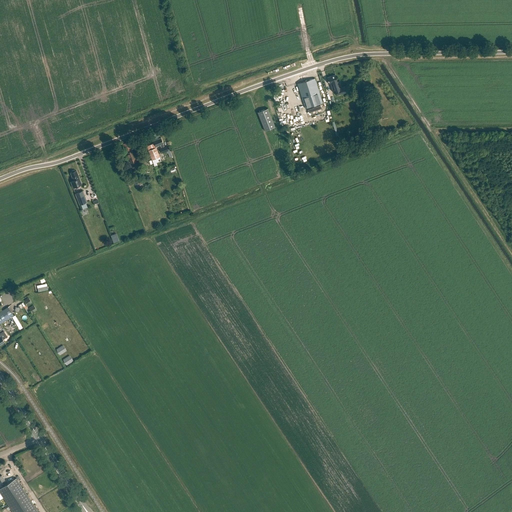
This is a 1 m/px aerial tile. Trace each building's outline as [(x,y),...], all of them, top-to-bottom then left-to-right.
[(336,93),(337,95),(347,92),(345,87),(339,89),(337,81),(335,75),(327,77),(329,84),(333,82),(335,90),(336,93)] [(297,84),(305,108),(323,102),(322,101),(326,100),(324,94),(320,95),(315,78),(297,84)] [(320,106),(308,110),(309,112),(312,111),(313,115),(322,112),(320,106)] [(275,127),(268,108),(257,112),(265,131),(275,127)] [(163,143),(161,137),(153,141),(155,146),(160,144),(162,148),(160,149),(162,153),(167,151),(168,150),(168,149),(167,146),(164,147),(163,143)] [(123,144),(126,152),(126,153),(127,152),(131,163),(137,161),(130,142),(129,142),(123,144)] [(160,157),(156,147),(148,150),(152,160),(160,157)] [(75,171),(75,170),(74,170),(72,171),(72,172),(71,173),(74,181),(71,182),(73,188),(80,185),(77,180),(79,179),(76,171),(75,171)] [(83,191),(75,194),(80,205),(88,202),(83,191)] [(116,233),(111,235),(113,243),(119,241),(116,233)] [(15,307),(20,314),(25,311),(21,304),(15,307)] [(0,323),(13,315),(8,307),(0,311),(0,323)] [(19,329),(22,327),(16,314),(12,316),(19,329)] [(38,511),(16,478),(0,488),(0,491),(4,498),(13,511),(38,511)]
